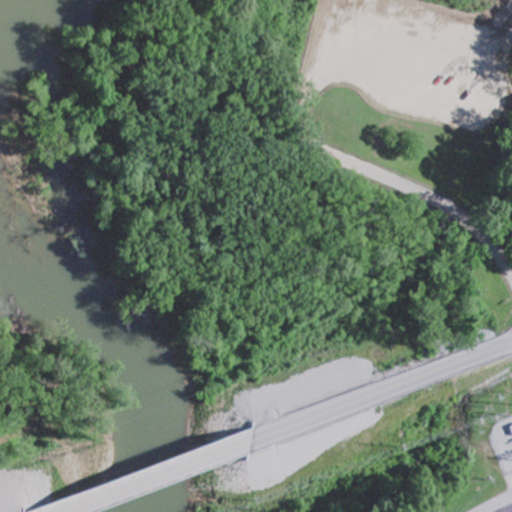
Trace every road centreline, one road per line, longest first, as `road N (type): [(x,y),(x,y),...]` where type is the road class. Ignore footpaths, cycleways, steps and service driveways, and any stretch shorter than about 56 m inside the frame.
road 1 (secondary): [(237,445),(511,341)]
road 2 (residential): [(336,155),(412,188),(487,239),(511,272)]
road 3 (secondary): [(52,511),(237,445)]
